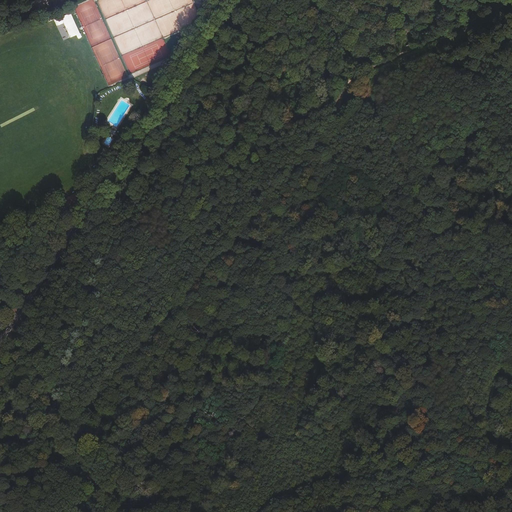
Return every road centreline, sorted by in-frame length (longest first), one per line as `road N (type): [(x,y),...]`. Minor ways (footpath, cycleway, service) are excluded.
road 1 (unclassified): [(0,342),(225,0)]
road 2 (track): [(511,313),(343,399),(401,511)]
